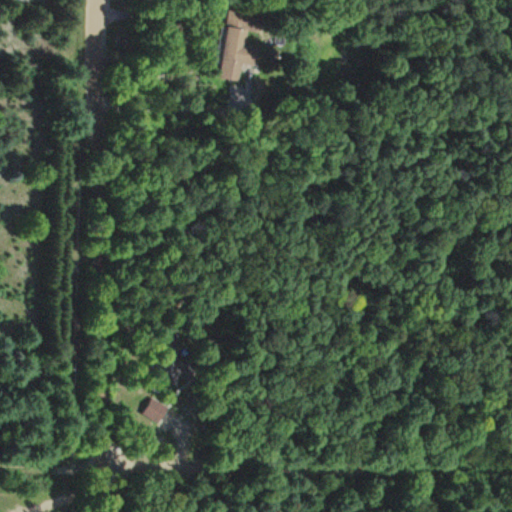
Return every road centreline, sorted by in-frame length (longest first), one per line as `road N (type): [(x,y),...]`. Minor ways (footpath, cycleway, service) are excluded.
road 1 (residential): [(102,511),(98,0)]
road 2 (residential): [(103,462),(511,471)]
